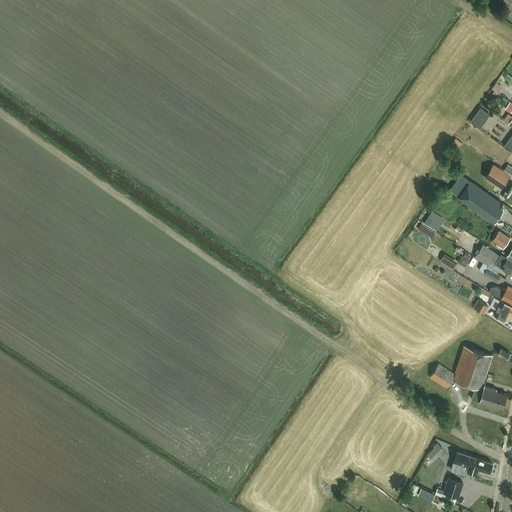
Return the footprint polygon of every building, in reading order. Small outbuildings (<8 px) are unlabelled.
[(500,91),(503,86),(496,82),(493,88),(500,91)] [(488,118),(479,112),(474,119),(483,125),(488,118)] [(483,178),(501,190),(510,175),(493,163),(483,178)] [(500,207),(503,204),(461,174),(450,190),(459,196),(494,221),(503,209),(500,207)] [(445,206),(450,199),(440,191),(434,198),(445,206)] [(425,223),(439,229),(445,216),(431,209),(425,223)] [(492,241),(504,249),(510,239),(499,231),(492,241)] [(487,264),(495,253),(483,244),(475,256),(487,264)] [(446,252),(441,259),(453,268),(458,261),(446,252)] [(507,258),(501,254),(495,262),(495,265),(500,268),(510,274),(511,273),(511,261),(507,258)] [(469,260),(462,255),(457,262),(465,267),(469,260)] [(488,265),(487,264),(483,262),(479,270),(484,273),(487,268),(488,265)] [(500,275),(487,268),(483,274),(496,281),(500,275)] [(492,294),(505,300),(511,303),(511,288),(508,286),(506,289),(503,288),(502,289),(496,286),(494,289),(491,288),(489,291),(492,293),(492,294)] [(485,314),(491,303),(480,297),(474,307),(485,314)] [(507,321),(511,314),(511,305),(500,300),(493,314),(507,321)] [(455,373),(455,376),(438,365),(430,378),(446,389),(454,377),(453,380),(475,388),(472,399),(502,409),(507,394),(496,391),(497,389),(485,385),(485,383),(484,382),(493,355),(464,346),(455,373)] [(507,359),(510,354),(501,348),(498,354),(507,359)] [(454,462),(468,467),(467,470),(476,474),(478,469),(489,473),(492,463),(457,451),(454,462)] [(458,498),(464,482),(448,477),(444,490),(437,488),(435,494),(454,503),(456,497),(458,498)] [(414,495),(419,486),(413,483),(409,492),(414,495)] [(424,498),(428,492),(421,489),(418,495),(424,498)]
